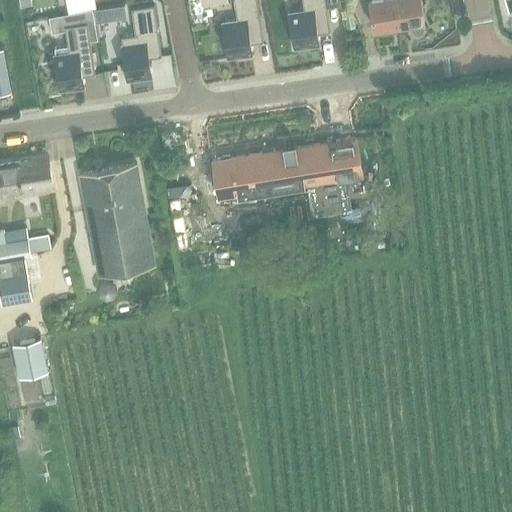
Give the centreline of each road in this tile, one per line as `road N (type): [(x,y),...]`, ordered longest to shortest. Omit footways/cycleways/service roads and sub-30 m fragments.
road 1 (tertiary): [(191,109),(490,66)]
road 2 (tertiary): [(0,136),(191,109)]
